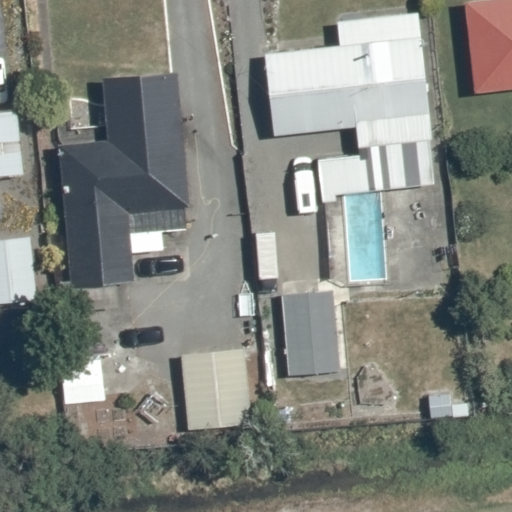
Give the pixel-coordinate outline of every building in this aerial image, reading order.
[(511,80),(511,0),(461,0),(471,85),(511,80)] [(346,183),(430,176),(415,7),(333,14),(335,40),(260,46),(267,128),(353,120),(356,147),(312,151),(315,186),(342,184),(346,183)] [(185,224),(174,65),(102,70),(106,133),(59,136),(68,278),(129,274),(127,247),(160,245),(158,226),(185,224)] [(0,171),(21,169),(14,104),(0,105),(0,171)] [(450,251),(446,202),(382,207),(388,288),(437,284),(435,252),(450,251)] [(0,298),(34,295),(28,232),(0,234),(0,298)] [(334,288),(263,288),(263,346),(284,345),(284,367),(334,366),(334,288)] [(240,344),(180,346),(183,422),(242,420),(240,344)] [(102,356),(62,356),(62,399),(102,400),(102,356)]
